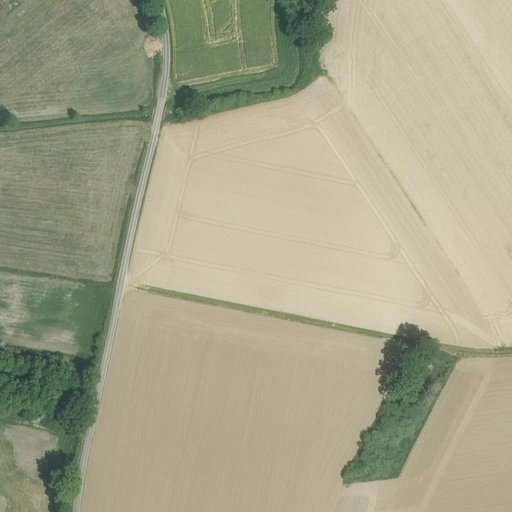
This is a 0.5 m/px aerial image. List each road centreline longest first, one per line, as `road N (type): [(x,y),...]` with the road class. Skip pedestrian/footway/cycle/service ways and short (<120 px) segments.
road 1 (unclassified): [(154,0),(165,24),(161,94),(75,511)]
road 2 (track): [(511,347),(411,346),(120,285)]
